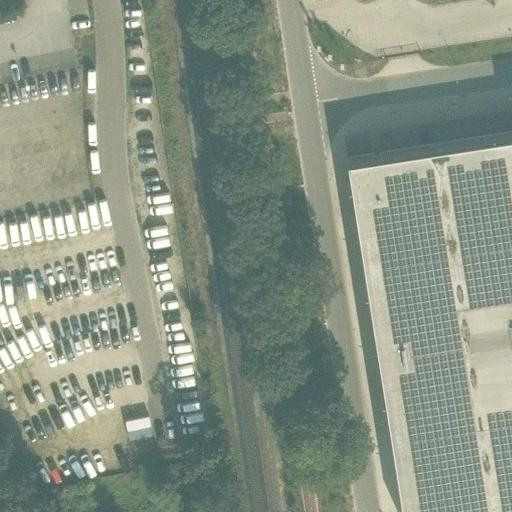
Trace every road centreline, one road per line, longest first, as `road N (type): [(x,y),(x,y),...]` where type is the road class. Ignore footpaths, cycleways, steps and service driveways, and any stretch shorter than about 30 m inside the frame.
road 1 (unclassified): [(168,435),(118,203),(104,0)]
road 2 (unclassified): [(302,103),(368,511)]
road 3 (unclassified): [(511,72),(302,103)]
